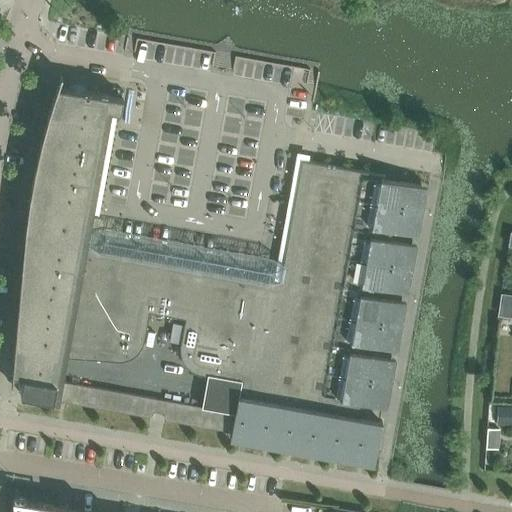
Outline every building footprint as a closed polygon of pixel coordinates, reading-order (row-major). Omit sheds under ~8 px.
[(11,376),(23,378),(23,375),(18,374),(18,372),(56,378),(56,380),(62,381),(66,357),(86,247),(89,231),(96,232),(100,231),(103,227),(104,223),(102,219),(98,216),(92,215),(111,110),(120,112),(123,98),(86,91),(86,89),(85,87),(84,86),(83,84),(82,83),(80,82),(78,82),(77,81),(75,81),(73,82),(71,82),(70,83),(69,84),(67,86),(66,87),(64,87),(64,89),(56,88),(53,100),(45,128),(41,142),(37,156),(34,170),(29,198),(25,227),(23,256),(22,270),(20,284),(18,299),(17,313),(16,328),(14,342),(12,372),(11,376)] [(345,400),(349,375),(354,347),(359,318),(365,289),(370,260),(375,232),(380,203),(385,178),(385,175),(302,160),(279,282),(88,248),(86,247),(66,357),(117,361),(120,361),(123,360),(125,360),(128,359),(131,358),(133,356),(135,355),(137,353),(139,350),(141,348),(142,346),(143,343),(144,340),(149,312),(184,318),(179,348),(179,350),(179,353),(180,356),(181,359),(182,361),(184,364),(185,366),(187,368),(189,370),(192,371),(194,373),(197,374),(240,385),(238,395),(262,399),(286,404),(310,408),(334,412),(358,417),(379,420),(381,406),(345,400)] [(380,203),(422,210),(426,186),(385,178),(380,203)] [(418,235),(422,210),(380,203),(375,232),(412,238),(413,234),(418,235)] [(411,243),(412,238),(375,232),(370,260),(412,268),(416,244),(411,243)] [(407,292),(412,268),(370,260),(365,289),(401,296),(402,291),(407,292)] [(401,300),(401,296),(365,289),(359,318),(401,326),(406,301),(401,300)] [(498,315),(511,317),(511,301),(500,300),(498,315)] [(397,350),(401,326),(359,318),(354,347),(391,353),(392,349),(397,350)] [(390,358),(391,353),(354,347),(349,375),(391,383),(395,359),(390,358)] [(23,375),(23,378),(20,393),(53,399),(53,395),(59,395),(58,401),(62,381),(56,380),(56,378),(18,372),(18,374),(23,375)] [(163,375),(163,388),(204,389),(205,376),(163,375)] [(387,407),(391,383),(349,375),(345,400),(381,406),(387,407)] [(235,413),(62,381),(58,401),(146,417),(147,417),(148,417),(149,416),(150,416),(151,415),(152,414),(152,413),(153,411),(163,413),(163,414),(163,416),(164,417),(164,418),(166,420),(167,420),(168,421),(231,432),(235,413)] [(253,445),(262,399),(238,395),(235,413),(231,432),(229,441),(253,445)] [(277,449),(286,404),(262,399),(253,445),(277,449)] [(302,454),(310,408),(286,404),(277,449),(302,454)] [(511,424),(511,406),(497,406),(497,424),(511,424)] [(326,458),(334,412),(310,408),(302,454),(326,458)] [(350,463),(358,417),(334,412),(326,458),(350,463)] [(382,421),(379,420),(358,417),(350,463),(374,467),(382,421)] [(497,444),(496,425),(483,426),(484,445),(497,444)] [(92,511),(19,499),(20,511),(92,511)]
